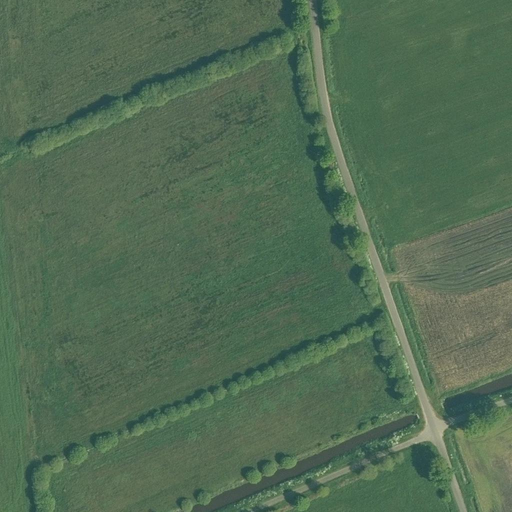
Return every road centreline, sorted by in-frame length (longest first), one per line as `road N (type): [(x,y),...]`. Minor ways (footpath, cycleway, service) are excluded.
road 1 (unclassified): [(311,0),(329,126),(463,511)]
road 2 (track): [(246,511),(511,401)]
